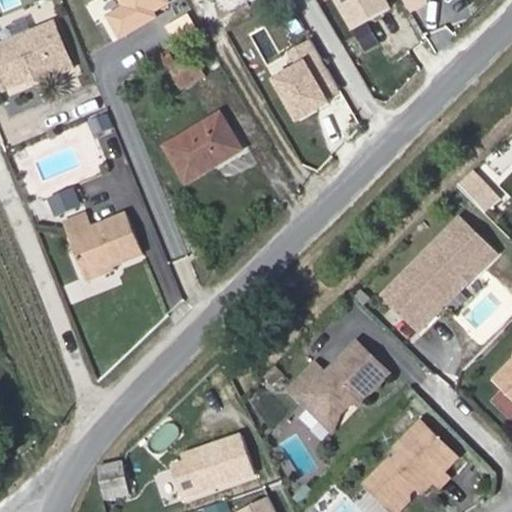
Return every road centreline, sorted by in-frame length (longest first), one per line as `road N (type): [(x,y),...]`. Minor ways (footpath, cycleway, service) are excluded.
road 1 (secondary): [(63,500),(108,430),(511,27)]
road 2 (unknown): [(213,321),(106,65),(113,42)]
